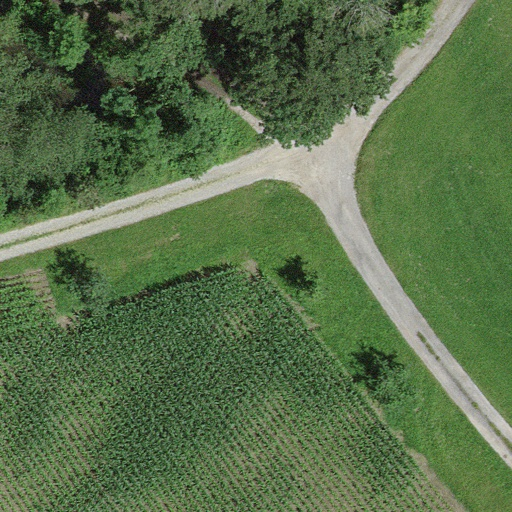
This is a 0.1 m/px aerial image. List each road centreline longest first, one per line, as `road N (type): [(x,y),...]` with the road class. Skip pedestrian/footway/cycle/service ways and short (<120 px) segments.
road 1 (track): [(300,168),(466,399),(511,450)]
road 2 (track): [(300,168),(0,256)]
road 3 (track): [(57,0),(211,92),(300,168)]
road 4 (track): [(340,123),(463,0)]
